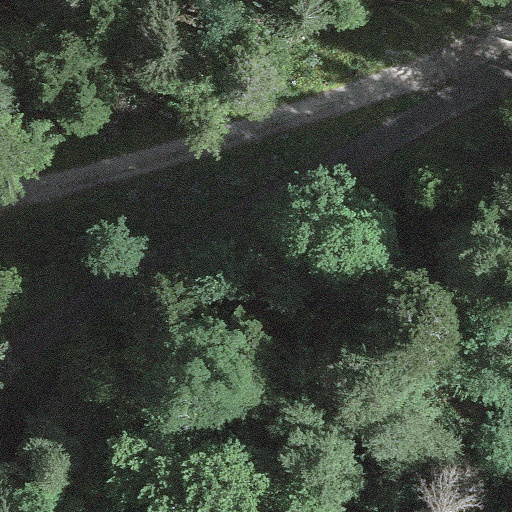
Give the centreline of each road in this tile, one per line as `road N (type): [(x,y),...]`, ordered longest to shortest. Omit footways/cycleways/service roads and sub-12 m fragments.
road 1 (unclassified): [(511,63),(70,304),(0,360)]
road 2 (track): [(511,57),(131,168),(0,194)]
